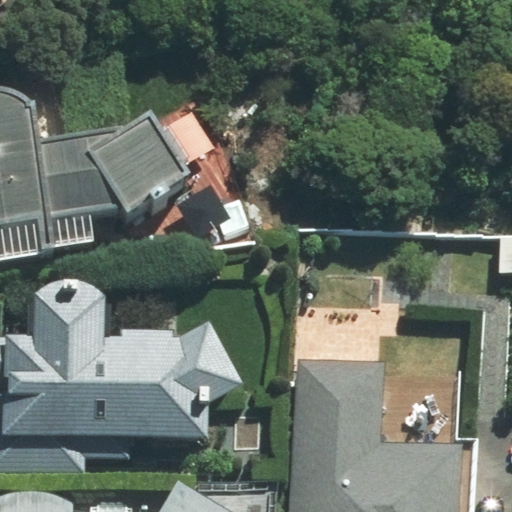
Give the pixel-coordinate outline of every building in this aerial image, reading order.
[(117,63),(64,73),(74,128),(128,119),(117,63)] [(171,158),(143,127),(119,137),(38,153),(32,113),(18,108),(0,101),(0,269),(54,262),(95,252),(92,232),(119,223),(126,228),(192,191),(171,158)] [(38,303),(31,309),(29,345),(0,345),(0,481),(86,483),(87,466),(86,456),(208,455),(208,420),(246,398),(207,331),(178,351),(175,343),(108,343),(107,312),(99,300),(75,292),(65,289),(38,303)] [(381,446),(386,369),(295,364),(285,511),(462,511),(466,452),(381,446)] [(61,511),(25,502),(0,508),(0,511),(202,511),(178,496),(165,511),(61,511)]
